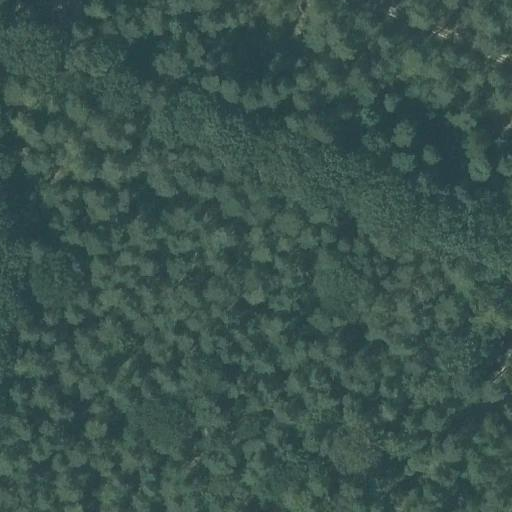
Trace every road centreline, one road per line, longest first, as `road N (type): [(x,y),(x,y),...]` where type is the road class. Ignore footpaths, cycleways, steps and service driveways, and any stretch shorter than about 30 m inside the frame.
road 1 (track): [(511,260),(324,511)]
road 2 (track): [(360,0),(511,68)]
